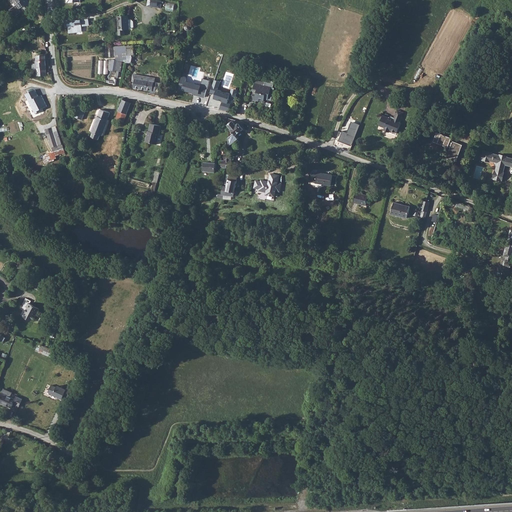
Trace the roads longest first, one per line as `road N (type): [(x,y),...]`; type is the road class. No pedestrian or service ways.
road 1 (residential): [(511,216),(269,126),(129,92),(70,90),(54,61),(51,0)]
road 2 (track): [(0,481),(70,497),(126,480),(137,487),(136,508),(476,498)]
road 3 (track): [(306,437),(183,445),(163,501),(146,496),(149,470)]
